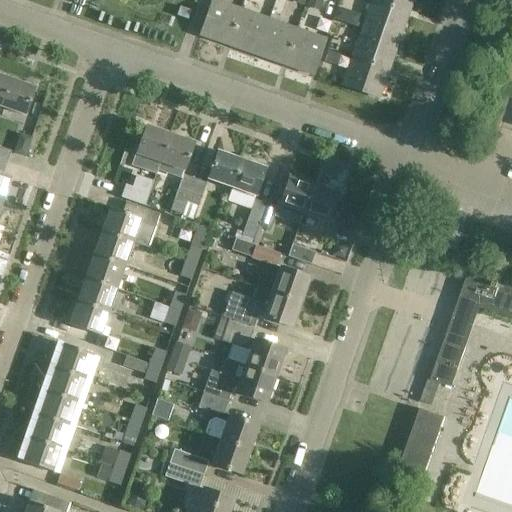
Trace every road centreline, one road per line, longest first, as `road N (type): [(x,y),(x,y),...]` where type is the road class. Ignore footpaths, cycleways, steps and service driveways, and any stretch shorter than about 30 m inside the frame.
road 1 (residential): [(288,511),(407,156)]
road 2 (residential): [(0,362),(109,51)]
road 3 (residential): [(407,156),(109,51)]
road 4 (residential): [(407,156),(464,0)]
